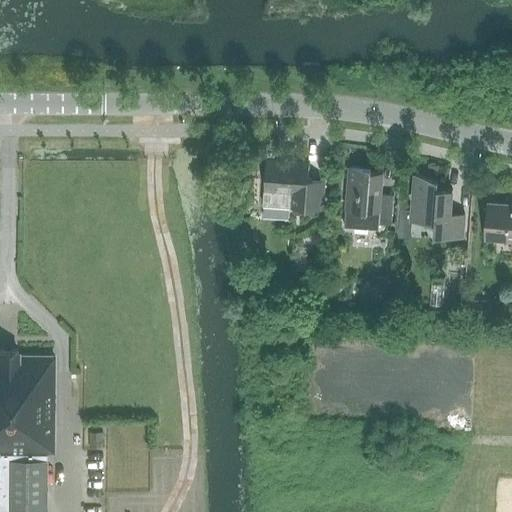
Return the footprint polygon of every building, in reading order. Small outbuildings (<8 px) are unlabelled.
[(304,211),(305,208),(322,209),(325,179),(309,178),(310,162),(267,159),(264,198),(278,199),(279,190),(293,191),(292,206),(293,211),(296,213),(300,214),(304,211)] [(382,193),(384,171),(364,170),(364,166),(350,165),(345,226),(379,229),(380,222),(392,223),(394,194),(382,193)] [(453,190),(438,188),(439,180),(415,174),(413,192),(409,193),(413,201),(411,221),(435,223),(434,235),(465,237),(467,214),(451,212),(453,190)] [(486,238),(511,239),(511,205),(511,204),(489,202),(486,238)] [(323,279),(300,278),(300,297),(323,297),(323,279)] [(493,300),(468,298),(467,313),(492,315),(493,300)] [(0,511),(46,511),(47,453),(55,453),(55,355),(20,355),(20,349),(0,348),(0,511)]
